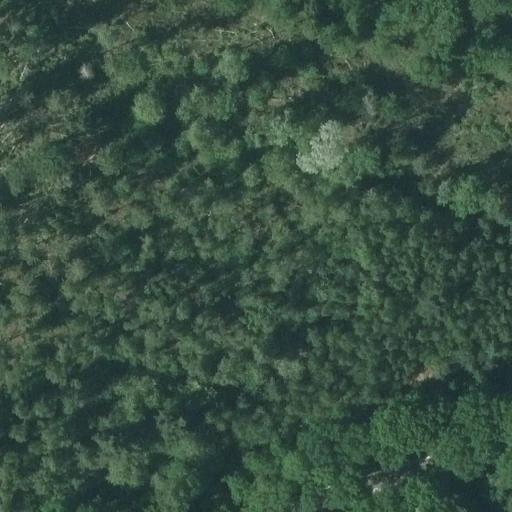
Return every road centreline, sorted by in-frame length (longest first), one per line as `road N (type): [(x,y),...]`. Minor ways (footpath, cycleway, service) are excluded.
road 1 (track): [(259,0),(511,90)]
road 2 (unclassified): [(275,511),(511,440)]
